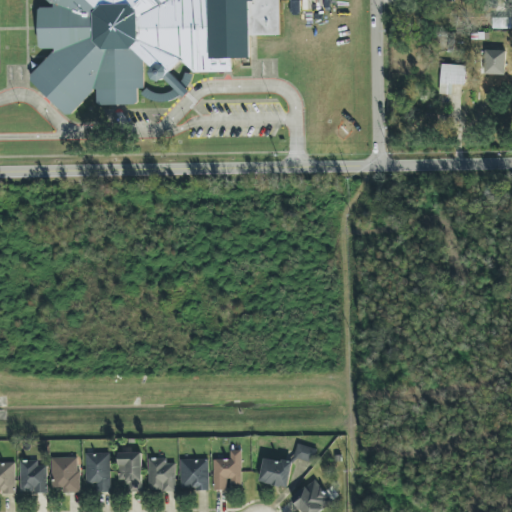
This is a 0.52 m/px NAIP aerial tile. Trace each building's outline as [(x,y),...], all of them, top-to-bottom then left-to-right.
[(278,0),(278,34),(248,35),(248,55),(229,55),(229,71),(191,72),(178,60),(153,82),(147,75),(150,65),(142,58),(143,88),(136,88),(137,104),(95,103),(94,87),(66,114),(26,76),(53,49),(37,48),(36,5),(52,6),(46,0),(278,0)] [(505,75),(506,51),(486,50),(485,75),(505,75)] [(453,84),(465,85),(465,65),(441,65),(440,95),(452,95),(453,84)] [(317,450),(298,444),(294,457),(313,463),(317,450)] [(214,460),(214,491),(229,490),(229,485),(242,485),(242,451),(230,451),(230,460),(214,460)] [(97,493),(111,492),(110,453),(86,454),(87,483),(97,483),(97,493)] [(142,453),(119,453),(119,480),(127,480),(127,493),(144,492),(142,453)] [(80,493),(79,458),(52,458),(53,488),(64,487),(64,493),(80,493)] [(176,491),(176,463),(167,464),(167,458),(149,459),(149,491),(176,491)] [(293,463),(265,458),(260,483),(288,488),(293,463)] [(209,459),(181,460),(182,490),(209,490),(209,459)] [(47,466),(39,466),(39,460),(21,461),(21,493),(48,493),(47,466)] [(16,494),(16,462),(0,462),(0,490),(3,491),(3,494),(16,494)] [(301,511),(320,511),(333,504),(317,480),(292,497),(301,511)]
